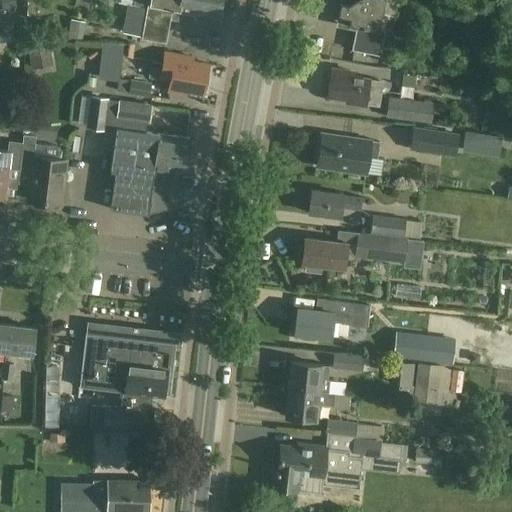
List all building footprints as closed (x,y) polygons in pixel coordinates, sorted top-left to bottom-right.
[(134,0),(134,6),(128,5),(123,33),(143,36),(143,38),(165,42),(169,19),(177,21),(179,12),(196,16),(196,12),(217,15),(219,0),(134,0)] [(341,0),(339,15),(350,17),(349,24),(357,26),(352,51),(353,52),(354,49),(378,54),(377,58),(378,58),(385,28),(384,28),(383,31),(379,30),(385,0),(341,0)] [(11,32),(3,33),(4,41),(14,40),(13,32),(11,32)] [(28,45),(32,69),(53,66),(49,41),(28,45)] [(151,84),(120,79),(124,45),(102,42),(98,79),(118,81),(117,90),(149,96),(151,84)] [(168,91),(187,95),(188,91),(203,94),(208,65),(193,62),(194,58),(164,53),(161,70),(151,68),(149,78),(169,81),(168,91)] [(352,75),(353,71),(332,68),(328,94),(347,97),(347,101),(365,104),(365,103),(379,105),(382,88),(378,87),(379,80),(369,79),(369,78),(352,75)] [(103,127),(116,129),(116,128),(146,132),(150,105),(119,101),(119,102),(107,101),(107,100),(91,97),(87,126),(103,129),(103,127)] [(386,116),(430,122),(433,102),(389,97),(386,116)] [(166,210),(171,176),(168,175),(168,170),(184,172),(189,138),(146,132),(116,128),(116,129),(110,171),(115,172),(110,208),(147,214),(166,210)] [(457,134),(414,128),(411,148),(454,154),(457,134)] [(502,136),(465,130),(461,151),(499,157),(502,136)] [(322,134),(317,166),(365,173),(368,157),(377,158),(379,142),(322,134)] [(23,143),(20,164),(32,165),(28,200),(60,204),(66,161),(34,157),(36,136),(24,135),(23,143)] [(0,196),(5,197),(9,167),(18,168),(19,164),(20,164),(23,143),(9,141),(8,150),(0,149),(0,196)] [(343,195),(343,194),(311,190),(309,212),(340,216),(341,207),(360,209),(362,197),(343,195)] [(292,224),(302,223),(301,210),(270,213),(271,226),(281,225),(282,238),(293,237),(292,224)] [(402,236),(405,220),(373,216),(371,232),(402,236)] [(408,238),(358,232),(354,256),(404,262),(407,246),(423,248),(424,241),(408,238)] [(304,248),(300,248),(298,258),(303,259),(302,262),(306,263),(305,271),(320,273),(321,265),(342,267),(345,242),(305,238),(304,248)] [(321,310),(297,308),(294,338),(313,340),(314,336),(330,338),(332,322),(365,326),(367,304),(322,299),(321,310)] [(0,323),(0,350),(6,351),(9,325),(0,323)] [(35,328),(9,325),(6,351),(32,354),(35,328)] [(91,334),(85,334),(79,387),(122,391),(121,407),(90,405),(89,429),(127,431),(127,426),(151,428),(152,408),(151,408),(152,395),(163,397),(165,381),(171,382),(176,343),(91,334)] [(405,343),(403,358),(425,361),(427,345),(405,343)] [(361,371),(363,357),(334,354),(333,367),(361,371)] [(453,380),(465,380),(465,358),(453,358),(453,380)] [(403,359),(402,371),(414,372),(415,360),(403,359)] [(329,366),(290,361),(288,389),(318,392),(328,393),(330,380),(327,379),(329,366)] [(3,379),(12,380),(14,364),(5,363),(3,379)] [(333,384),(351,386),(353,372),(335,370),(333,384)] [(435,415),(439,377),(417,374),(413,412),(435,415)] [(315,419),(317,404),(333,405),(334,393),(328,393),(318,392),(288,389),(285,416),(315,419)] [(326,433),(354,436),(354,437),(381,440),(383,427),(327,420),(326,433)] [(276,472),(274,471),(272,488),(319,493),(320,485),(359,489),(363,457),(377,459),(378,457),(388,458),(400,459),(402,460),(404,443),(381,440),(354,437),(354,436),(326,433),(324,446),(310,444),(310,448),(281,444),(278,470),(276,469),(276,472)] [(494,451),(511,452),(511,445),(504,444),(505,440),(495,439),(494,451)] [(415,462),(439,464),(441,449),(416,447),(415,462)] [(148,511),(149,480),(92,479),(92,500),(61,499),(60,511),(148,511)]
